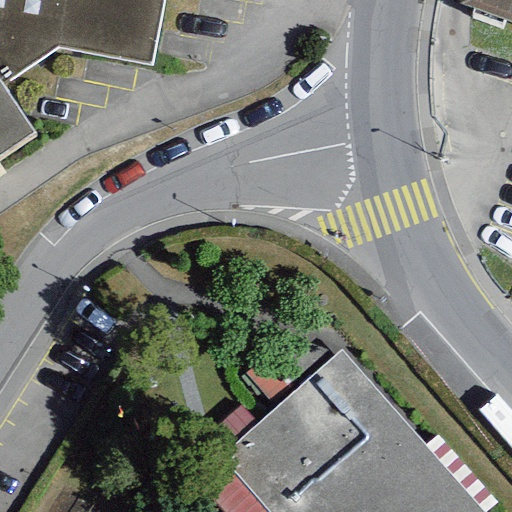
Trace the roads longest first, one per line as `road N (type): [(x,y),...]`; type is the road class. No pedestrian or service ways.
road 1 (residential): [(0,345),(39,282),(88,226),(149,184),(385,134)]
road 2 (residential): [(385,134),(400,208),(434,274),(511,373)]
road 3 (residential): [(390,0),(385,134)]
